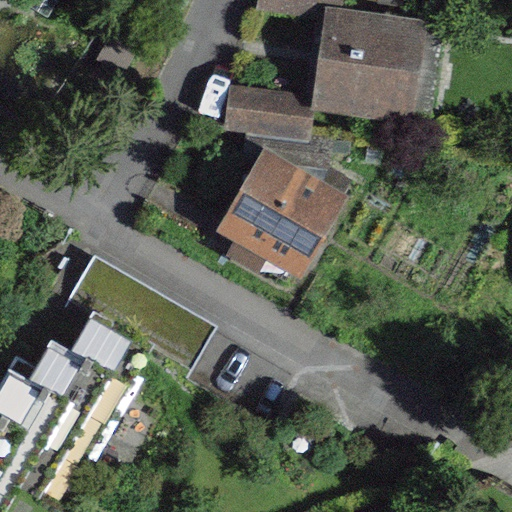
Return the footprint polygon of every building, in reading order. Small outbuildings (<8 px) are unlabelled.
[(256,0),(256,7),(321,15),(323,0),(327,0),(343,2),(342,0),(256,0)] [(415,108),(430,110),(440,31),(425,29),(427,13),(343,2),(327,0),(323,0),(321,15),(310,103),(414,116),(415,108)] [(158,64),(116,42),(99,76),(141,98),(158,64)] [(224,127),(245,129),(306,136),(308,122),(310,103),(311,89),(229,80),(224,127)] [(245,129),(243,147),(255,153),(262,139),(346,185),(352,174),(329,162),(333,125),(308,122),(306,136),(245,129)] [(258,268),(267,252),(302,272),(349,187),(346,185),(262,139),(255,153),(215,224),(233,234),(224,249),(258,268)] [(186,376),(216,324),(94,253),(64,305),(89,319),(94,310),(148,341),(143,350),(186,376)] [(0,510),(16,483),(35,494),(58,454),(77,465),(143,350),(148,341),(94,310),(89,319),(73,349),(54,338),(31,378),(11,366),(0,385),(0,510)]
